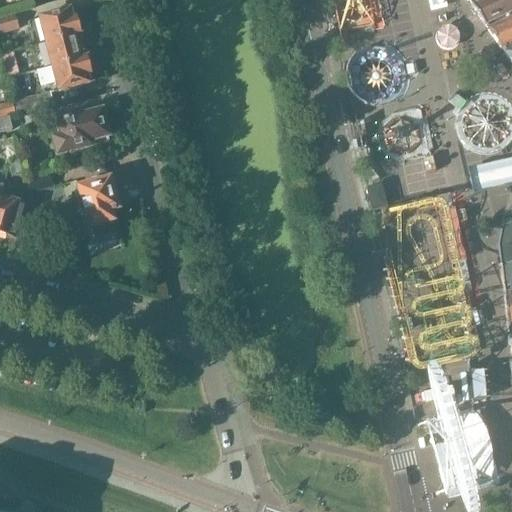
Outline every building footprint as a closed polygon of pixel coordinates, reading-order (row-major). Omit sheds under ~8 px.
[(485,27),(511,14),(511,0),(485,0),(471,7),(485,27)] [(40,19),(46,44),(81,34),(75,10),(40,19)] [(16,17),(0,21),(0,35),(0,36),(20,30),(16,17)] [(511,19),(487,30),(503,52),(511,48),(511,19)] [(46,44),(53,68),(87,59),(81,34),(46,44)] [(511,48),(503,52),(511,65),(511,48)] [(57,86),(59,93),(94,84),(87,59),(53,68),(39,72),(43,89),(57,86)] [(16,63),(5,66),(8,78),(19,75),(16,63)] [(16,79),(9,80),(12,94),(20,92),(16,79)] [(51,93),(14,103),(17,115),(54,105),(51,93)] [(13,103),(0,106),(0,118),(16,115),(13,103)] [(108,138),(107,133),(108,132),(104,118),(103,118),(102,113),(84,118),(83,113),(54,120),(59,139),(54,140),(58,157),(70,153),(70,155),(89,150),(88,149),(91,148),(90,142),(108,138)] [(0,121),(0,134),(12,132),(8,119),(0,121)] [(11,163),(9,171),(11,180),(24,177),(20,160),(11,163)] [(53,189),(52,189),(49,176),(27,182),(31,195),(53,189)] [(78,189),(78,190),(74,191),(80,213),(84,212),(89,229),(114,222),(112,214),(116,213),(116,211),(119,210),(111,180),(78,189)] [(322,184),(313,186),(315,198),(325,196),(322,184)] [(381,187),(367,190),(373,211),(386,207),(381,187)] [(511,194),(509,195),(503,220),(498,247),(501,271),(511,267),(511,194)] [(0,200),(0,235),(15,240),(25,205),(1,199),(0,200)] [(511,267),(501,271),(509,333),(511,332),(511,267)]
